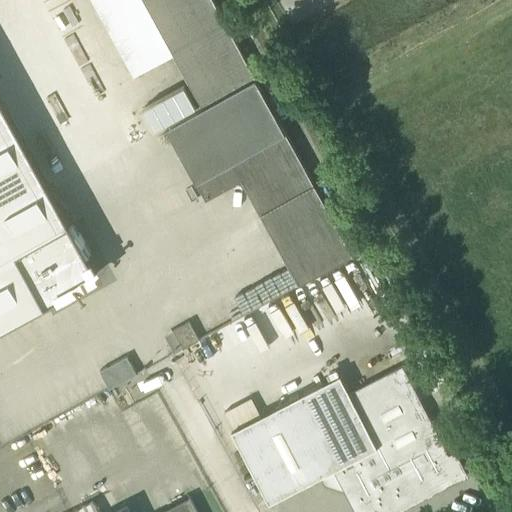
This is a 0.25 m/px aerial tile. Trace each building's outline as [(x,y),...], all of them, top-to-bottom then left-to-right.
[(142,0),(123,11),(133,30),(124,35),(135,55),(144,50),(151,63),(171,51),(189,84),(179,90),(192,115),(188,118),(174,92),(143,109),(157,134),(115,158),(143,210),(138,213),(149,232),(242,181),(299,286),(353,256),(212,0),(142,0)] [(0,330),(32,313),(97,278),(0,101),(0,330)] [(237,243),(219,252),(227,269),(245,261),(237,243)] [(183,348),(199,340),(189,322),(173,331),(183,348)] [(127,355),(99,370),(109,389),(137,374),(127,355)] [(252,397),(243,402),(225,411),(234,429),(231,430),(269,503),(323,474),(327,481),(342,487),(350,483),(364,511),(381,511),(458,473),(421,401),(422,401),(403,365),(350,392),(340,375),(261,415),(252,397)] [(92,399),(52,421),(81,474),(120,452),(92,399)] [(52,421),(0,449),(0,465),(22,506),(81,474),(52,421)] [(0,465),(0,511),(10,511),(22,506),(0,465)] [(197,511),(190,497),(159,511),(129,511),(127,506),(115,511),(99,511),(93,500),(69,511),(197,511)]
